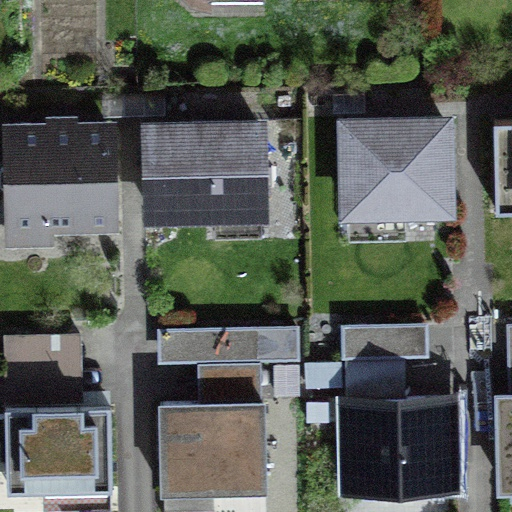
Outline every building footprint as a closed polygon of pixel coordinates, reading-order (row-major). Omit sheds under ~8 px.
[(511,207),(511,115),(495,116),(496,208),(511,207)] [(449,206),(445,119),(344,124),(348,210),(449,206)] [(260,208),(256,123),(151,128),(155,214),(260,208)] [(111,222),(107,127),(7,131),(10,226),(111,222)] [(421,324),(346,325),(346,355),(421,355),(421,324)] [(258,329),(164,328),(164,355),(257,357),(258,329)] [(79,333),(4,335),(4,364),(79,362),(79,333)] [(79,362),(4,364),(5,403),(80,401),(79,362)] [(448,396),(347,396),(347,486),(448,486),(448,396)] [(511,396),(503,397),(505,481),(511,480),(511,396)] [(266,399),(163,402),(165,488),(269,486),(266,399)] [(112,485),(110,400),(80,401),(5,403),(8,489),(112,485)]
